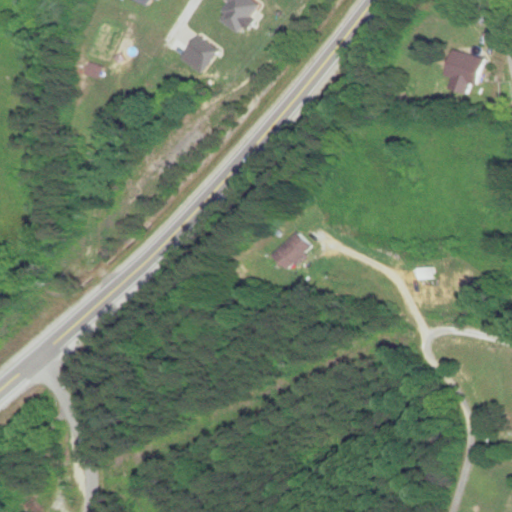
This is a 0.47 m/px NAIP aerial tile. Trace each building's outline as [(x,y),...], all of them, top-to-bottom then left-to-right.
[(138,0),(153,10),(159,0),(138,0)] [(245,34),(260,3),(253,0),(230,0),(220,21),(245,34)] [(473,11),(479,0),(478,0),(466,0),(463,5),(473,11)] [(490,60),(460,52),(453,78),(483,87),(490,60)] [(321,250),(307,233),(281,254),(295,272),(321,250)]
